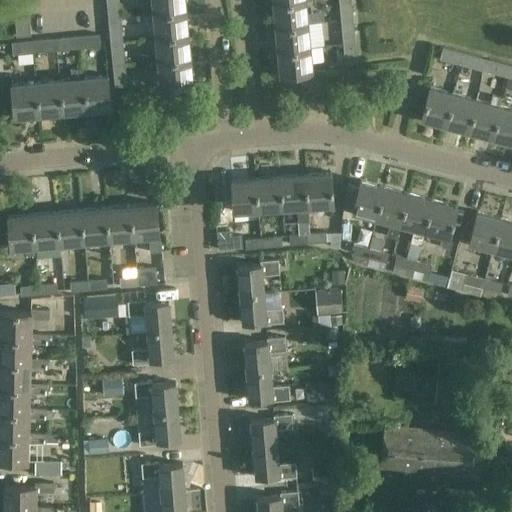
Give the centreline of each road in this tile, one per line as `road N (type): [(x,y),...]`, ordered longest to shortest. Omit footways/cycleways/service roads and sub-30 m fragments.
road 1 (residential): [(222,511),(194,145)]
road 2 (residential): [(259,138),(332,138),(511,182)]
road 3 (residential): [(0,164),(194,145)]
road 4 (residential): [(212,0),(225,142)]
road 5 (residential): [(259,138),(246,0)]
